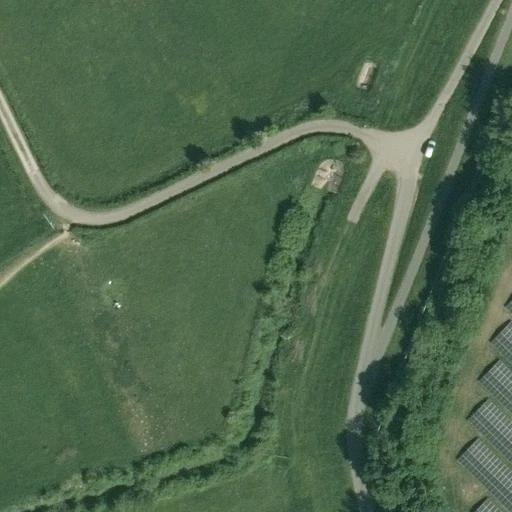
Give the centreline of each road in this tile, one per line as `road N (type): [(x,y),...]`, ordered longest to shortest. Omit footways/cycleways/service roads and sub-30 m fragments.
road 1 (unclassified): [(31,171),(58,207),(103,219),(312,127),(414,150)]
road 2 (residential): [(367,511),(354,412),(414,150)]
